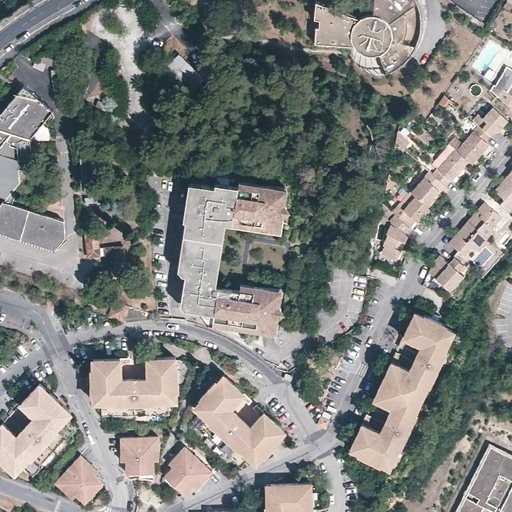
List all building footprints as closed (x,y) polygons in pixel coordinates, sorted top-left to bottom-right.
[(416,0),(373,0),(372,13),(371,13),(368,13),(365,14),(361,16),(359,17),(315,0),(314,18),(319,19),(319,26),(316,26),(314,42),(354,45),(356,48),(358,50),(360,51),(362,53),(364,54),(366,54),(368,55),(370,55),(371,55),(373,55),(375,54),(377,54),(378,54),(386,73),(390,71),(399,64),(407,56),(408,55),(413,46),(417,35),(419,24),(419,14),(417,3),(416,0)] [(185,98),(203,79),(178,55),(168,66),(160,74),(185,98)] [(41,62),(45,64),(59,69),(62,63),(43,56),(41,62)] [(43,71),(45,64),(41,62),(36,60),(33,67),(43,71)] [(60,89),(57,69),(51,71),(53,90),(60,89)] [(511,84),(508,91),(504,89),(499,97),(511,108),(511,84)] [(23,87),(0,114),(0,130),(10,133),(29,140),(41,124),(52,111),(23,87)] [(447,108),(452,99),(443,95),(438,103),(447,108)] [(105,111),(107,105),(98,101),(96,106),(105,111)] [(479,114),(473,120),(478,124),(491,135),(496,129),(500,124),(502,126),(509,118),(494,105),(483,118),(479,114)] [(41,124),(29,140),(34,142),(49,139),(47,129),(41,124)] [(491,135),(478,124),(456,149),(468,160),(471,163),(486,146),(488,143),(491,135)] [(0,145),(5,139),(10,133),(0,130),(0,145)] [(10,133),(5,139),(9,141),(9,146),(16,147),(18,168),(33,173),(29,140),(10,133)] [(5,139),(0,145),(0,197),(5,199),(12,191),(20,181),(18,168),(16,147),(9,146),(9,141),(5,139)] [(456,149),(455,148),(433,174),(446,185),(457,173),(468,160),(456,149)] [(96,176),(93,157),(79,159),(82,178),(96,176)] [(446,185),(433,174),(429,170),(411,192),(416,196),(428,206),(436,197),(434,196),(439,189),(441,191),(446,185)] [(501,181),(493,190),(504,199),(499,204),(500,205),(506,210),(508,212),(511,207),(511,172),(510,171),(501,181)] [(238,185),(259,189),(260,183),(239,179),(238,185)] [(191,182),(189,197),(192,198),(194,187),(203,189),(204,184),(191,182)] [(101,208),(97,183),(83,185),(86,210),(101,208)] [(271,286),(254,284),(254,289),(240,286),(240,288),(216,285),(216,284),(225,223),(269,230),(270,228),(275,228),(276,221),(283,221),(284,215),(286,203),(286,198),(280,197),(281,189),(276,188),(276,185),(260,183),(259,189),(238,185),(228,184),(228,187),(215,186),(204,184),(203,189),(194,187),(192,198),(196,199),(194,210),(203,211),(201,221),(185,219),(180,257),(184,257),(182,273),(185,274),(182,293),(216,297),(213,320),(213,323),(275,333),(278,311),(281,291),(270,289),(271,286)] [(286,198),(288,187),(276,185),(276,188),(281,189),(280,197),(286,198)] [(0,232),(56,250),(65,240),(63,221),(11,204),(14,194),(12,191),(5,199),(0,205),(0,232)] [(428,206),(416,196),(405,210),(399,205),(393,212),(396,214),(410,227),(416,221),(418,223),(425,214),(430,208),(428,206)] [(192,198),(189,197),(185,219),(201,221),(203,211),(194,210),(196,199),(192,198)] [(480,230),(487,237),(494,229),(492,227),(501,216),(484,201),(476,210),(468,220),(480,230)] [(506,210),(500,205),(497,209),(503,214),(506,210)] [(382,254),(394,260),(398,251),(401,252),(408,237),(405,233),(410,227),(396,214),(391,221),(391,223),(386,235),(388,236),(384,243),(386,244),(382,254)] [(458,230),(449,242),(466,256),(473,247),(476,250),(487,237),(480,230),(468,220),(458,230)] [(269,230),(281,232),(283,221),(276,221),(275,228),(270,228),(269,230)] [(243,241),(246,229),(228,226),(228,227),(226,238),(243,241)] [(99,256),(99,248),(97,232),(85,233),(87,257),(99,256)] [(123,246),(99,248),(99,256),(104,256),(106,278),(125,276),(123,246)] [(464,264),(454,256),(449,262),(439,253),(436,258),(436,262),(431,268),(429,272),(449,290),(463,274),(458,270),(464,264)] [(216,297),(182,293),(180,303),(199,306),(198,310),(205,319),(213,320),(216,297)] [(54,302),(46,299),(44,307),(52,309),(54,302)] [(129,307),(112,303),(108,316),(125,321),(129,307)] [(431,384),(447,349),(445,348),(454,329),(446,325),(447,323),(440,320),(432,316),(424,313),(423,314),(415,311),(408,328),(400,344),(404,347),(413,340),(422,344),(416,357),(410,369),(402,365),(400,353),(396,351),(387,371),(389,375),(383,387),(379,388),(370,407),(373,409),(383,403),(392,407),(387,418),(381,431),(371,426),(371,415),(367,413),(351,448),(353,448),(359,452),(359,453),(373,460),(381,463),(381,462),(383,463),(390,466),(399,446),(401,447),(417,412),(415,411),(412,409),(425,381),(428,383),(431,384)] [(432,316),(440,320),(442,315),(434,312),(432,316)] [(149,375),(122,376),(121,365),(121,357),(93,358),(94,367),(92,367),(93,392),(94,391),(95,400),(102,400),(102,415),(105,415),(167,413),(170,413),(169,399),(177,398),(177,390),(178,390),(177,364),(176,364),(176,356),(148,356),(149,365),(149,375)] [(149,365),(148,356),(138,357),(138,360),(149,365)] [(131,357),(121,357),(121,365),(131,359),(131,357)] [(244,392),(224,374),(218,381),(216,379),(200,397),(201,399),(195,405),(201,410),(191,421),(193,423),(239,465),(241,466),(252,454),(259,460),(271,447),(278,440),(276,438),(285,429),(266,411),(265,412),(262,415),(260,417),(253,425),(232,406),(239,399),(244,392)] [(415,411),(428,383),(425,381),(412,409),(415,411)] [(72,411),(40,382),(21,403),(34,416),(16,436),(2,423),(0,425),(0,456),(16,471),(22,464),(34,476),(44,465),(42,463),(65,439),(67,440),(77,429),(66,418),(72,411)] [(252,399),(244,392),(239,399),(250,402),(252,399)] [(266,411),(259,405),(257,404),(255,407),(260,417),(262,415),(265,412),(266,411)] [(329,420),(322,416),(318,423),(326,427),(329,420)] [(159,435),(120,437),(121,460),(126,460),(126,465),(126,468),(154,466),(154,459),(159,458),(159,435)] [(511,511),(511,453),(489,442),(454,511),(511,511)] [(212,472),(183,447),(170,462),(173,466),(168,471),(188,491),(193,486),(197,489),(204,481),(212,472)] [(98,470),(81,455),(56,481),(73,497),(76,493),(83,499),(101,480),(95,474),(98,470)] [(188,491),(168,471),(165,475),(185,494),(188,491)] [(103,482),(101,480),(83,499),(86,501),(103,482)] [(311,483),(265,485),(265,507),(263,507),(262,511),(281,511),(311,510),(313,510),(313,509),(312,501),(310,500),(310,491),(312,490),(311,483)]
